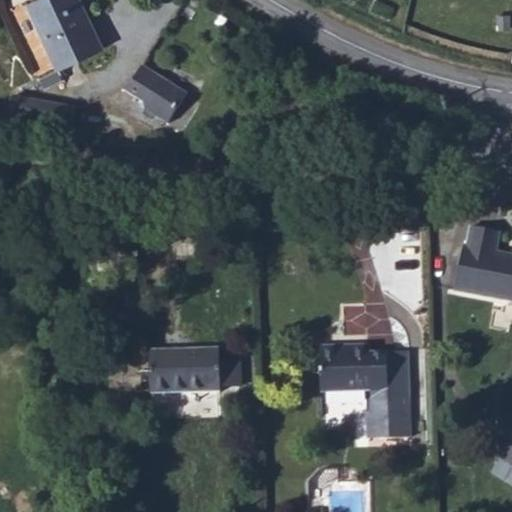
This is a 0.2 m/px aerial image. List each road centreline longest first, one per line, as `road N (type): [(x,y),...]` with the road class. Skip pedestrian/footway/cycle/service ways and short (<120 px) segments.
road 1 (unknown): [(342,159),(356,242),(413,324),(412,431)]
road 2 (secondary): [(274,0),(332,36),(446,79),(511,90)]
